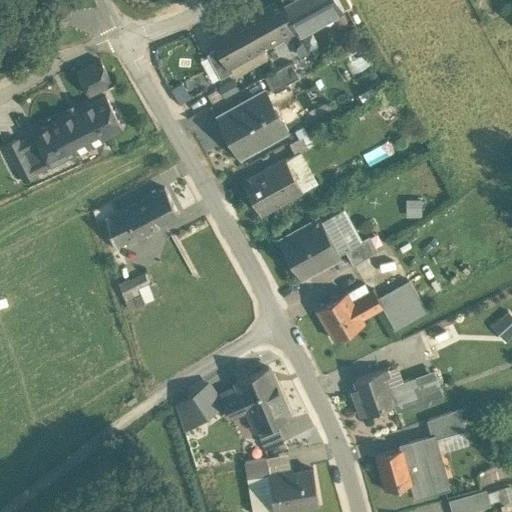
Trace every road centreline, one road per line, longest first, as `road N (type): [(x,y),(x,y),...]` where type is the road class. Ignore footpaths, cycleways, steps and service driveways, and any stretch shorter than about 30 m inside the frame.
road 1 (residential): [(277,318),(4,511)]
road 2 (residential): [(277,318),(121,40)]
road 3 (residential): [(359,511),(338,436),(277,318)]
road 4 (residential): [(121,40),(89,46),(0,95)]
